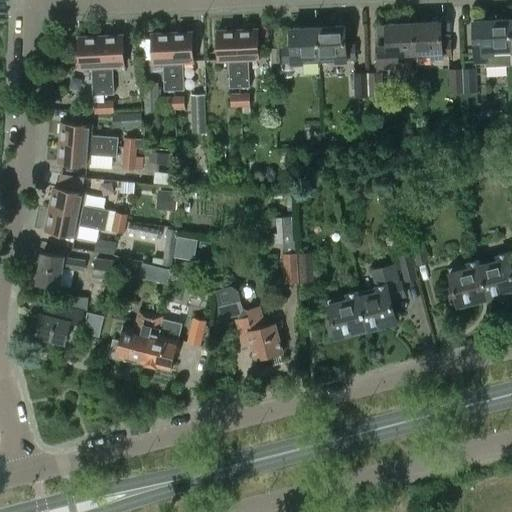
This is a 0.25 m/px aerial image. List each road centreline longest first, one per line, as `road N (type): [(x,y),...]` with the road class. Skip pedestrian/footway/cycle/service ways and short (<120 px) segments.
road 1 (unclassified): [(511,346),(27,474)]
road 2 (primary): [(59,511),(511,395)]
road 3 (residential): [(0,315),(25,156),(31,5)]
road 4 (unclassified): [(227,511),(511,438)]
road 5 (residential): [(31,5),(174,0)]
